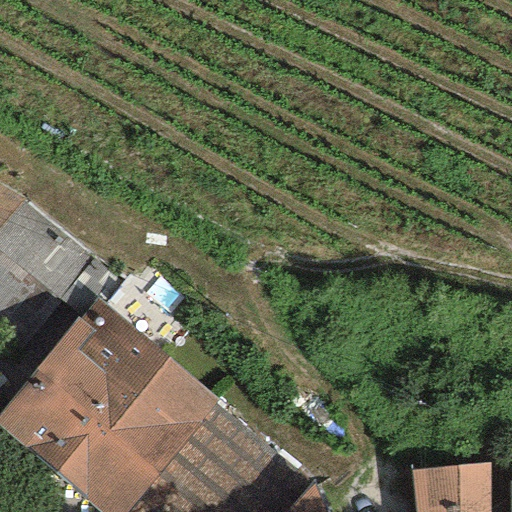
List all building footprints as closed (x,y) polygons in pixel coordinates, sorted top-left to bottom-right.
[(23,201),(0,188),(0,321),(25,342),(58,304),(76,315),(111,275),(23,201)] [(27,448),(103,511),(122,511),(213,404),(217,399),(95,298),(0,411),(0,429),(25,451),(27,448)] [(282,511),(310,482),(213,404),(122,511),(282,511)] [(487,511),(487,463),(409,471),(413,511),(487,511)] [(321,511),(310,482),(282,511),(321,511)]
